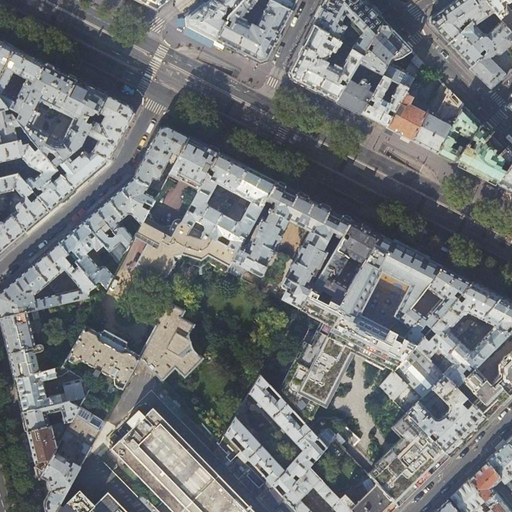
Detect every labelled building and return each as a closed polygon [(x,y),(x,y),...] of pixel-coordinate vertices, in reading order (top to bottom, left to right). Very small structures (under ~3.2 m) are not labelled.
[(136,0),(138,1),(156,10),(157,9),(167,1),(169,0),(136,0)] [(209,0),(186,18),(187,26),(195,30),(209,37),(216,40),(244,0),(209,0)] [(292,11),(270,0),(244,0),(216,40),(246,56),(260,63),(267,61),(278,39),(292,11)] [(270,0),(292,11),(297,0),(270,0)] [(325,0),(324,3),(313,25),(340,42),(341,40),(339,39),(346,26),(342,25),(340,22),(345,14),(362,31),(351,49),(362,56),(366,49),(369,44),(383,20),(363,0),(325,0)] [(494,20),(498,17),(484,0),(454,0),(449,4),(431,16),(430,17),(429,18),(428,19),(428,20),(427,21),(427,22),(428,24),(429,25),(437,33),(447,44),(461,31),(458,28),(462,24),(465,27),(471,22),(475,26),(475,25),(480,22),(490,15),(494,20)] [(511,0),(484,0),(498,17),(510,33),(511,30),(511,10),(511,11),(507,5),(511,0)] [(510,33),(498,17),(494,20),(495,22),(496,21),(498,24),(486,34),(485,34),(484,33),(483,34),(475,25),(475,26),(471,22),(465,27),(461,31),(447,44),(457,55),(469,68),(507,35),(510,33)] [(383,20),(369,44),(373,46),(370,51),(366,49),(362,56),(358,63),(383,76),(407,88),(410,83),(418,69),(423,62),(416,55),(405,70),(396,66),(392,73),(389,73),(384,71),(390,59),(393,60),(402,57),(412,50),(392,30),(383,20)] [(340,42),(313,25),(301,49),(289,72),(291,79),(313,90),(335,101),(358,63),(362,56),(351,49),(340,42)] [(507,49),(511,44),(511,41),(507,35),(469,68),(475,73),(478,76),(491,89),(507,74),(505,72),(492,59),(497,54),(501,54),(507,49)] [(0,40),(0,75),(15,48),(0,40)] [(45,63),(28,54),(15,48),(0,75),(0,98),(6,108),(19,114),(45,63)] [(423,62),(418,69),(423,72),(427,66),(423,62)] [(48,65),(45,63),(19,114),(16,120),(20,126),(28,138),(37,148),(39,151),(47,137),(48,134),(45,133),(43,132),(42,129),(34,126),(40,114),(36,112),(38,108),(37,107),(40,102),(59,112),(60,111),(76,79),(48,65)] [(383,76),(358,63),(335,101),(349,108),(360,114),(383,76)] [(376,122),(386,127),(407,88),(383,76),(360,114),(376,122)] [(94,88),(76,79),(60,111),(74,119),(62,141),(60,140),(58,140),(55,141),(47,137),(39,151),(54,167),(81,145),(86,134),(93,121),(98,112),(106,95),(94,88)] [(410,83),(407,88),(386,127),(399,134),(412,140),(427,112),(410,104),(418,87),(410,83)] [(429,109),(427,112),(412,140),(423,146),(437,153),(463,104),(452,92),(449,89),(437,113),(436,110),(432,108),(429,109)] [(108,92),(106,95),(107,95),(119,101),(131,107),(133,104),(131,101),(124,97),(122,97),(121,98),(108,92)] [(107,95),(106,95),(98,112),(102,114),(101,116),(104,117),(100,124),(93,121),(86,134),(94,138),(92,143),(95,145),(92,151),(108,160),(119,140),(133,114),(131,107),(119,101),(107,95)] [(472,113),(463,104),(437,153),(448,159),(455,162),(466,146),(463,145),(462,147),(459,145),(457,149),(450,146),(452,143),(455,143),(456,141),(455,139),(459,134),(470,139),(482,123),(472,113)] [(16,120),(8,109),(0,111),(0,144),(17,141),(14,127),(20,126),(16,120)] [(149,144),(151,145),(160,128),(167,126),(177,131),(189,137),(192,132),(170,120),(168,120),(165,120),(162,122),(159,125),(149,144)] [(482,123),(470,139),(466,146),(455,162),(471,171),(497,184),(511,162),(511,152),(494,135),(482,123)] [(177,131),(167,126),(160,128),(151,145),(150,146),(137,170),(132,178),(148,186),(153,177),(156,179),(158,178),(172,153),(174,154),(170,162),(166,170),(170,172),(189,137),(177,131)] [(201,143),(189,137),(170,172),(169,174),(184,182),(199,189),(219,152),(201,143)] [(20,140),(17,141),(0,144),(0,161),(23,156),(27,143),(21,144),(20,140)] [(34,150),(27,143),(23,156),(22,159),(28,166),(41,172),(39,175),(34,179),(32,177),(29,177),(24,182),(32,191),(37,197),(49,211),(57,204),(74,190),(54,167),(39,151),(37,148),(34,150)] [(92,151),(81,145),(54,167),(74,190),(85,179),(86,178),(108,160),(92,151)] [(245,165),(219,152),(199,189),(182,221),(191,227),(195,220),(204,225),(204,228),(202,233),(209,237),(222,214),(207,206),(206,202),(217,183),(219,184),(219,185),(218,189),(222,191),(225,190),(226,188),(234,192),(248,167),(245,165)] [(511,162),(497,184),(501,186),(506,188),(511,191),(511,162)] [(250,168),(248,167),(234,192),(241,196),(240,198),(240,199),(238,202),(244,206),(246,203),(247,202),(248,200),(251,202),(240,221),(236,222),(222,214),(209,237),(215,240),(217,236),(222,236),(230,240),(226,246),(237,252),(241,244),(266,200),(276,181),(250,168)] [(14,187),(18,174),(9,176),(0,178),(0,192),(13,190),(14,187)] [(24,182),(18,174),(14,187),(24,199),(17,205),(16,206),(13,206),(13,208),(15,211),(11,215),(25,231),(32,225),(49,211),(37,197),(35,199),(30,193),(32,191),(24,182)] [(145,192),(148,186),(132,178),(121,188),(107,200),(123,217),(128,213),(131,213),(142,224),(149,211),(156,198),(145,192)] [(241,244),(237,252),(231,262),(245,269),(241,278),(299,308),(310,290),(314,282),(309,279),(321,256),(324,258),(327,252),(326,252),(327,250),(323,248),(332,232),(335,233),(334,236),(340,238),(351,219),(335,212),(310,199),(286,187),(276,181),(266,200),(270,203),(271,203),(272,201),(276,203),(275,207),(273,206),(271,209),(268,208),(267,211),(269,212),(265,218),(262,217),(261,219),(258,224),(260,226),(248,248),(241,244)] [(155,189),(159,192),(164,183),(162,182),(158,183),(155,189)] [(511,191),(506,188),(502,197),(511,201),(511,191)] [(123,217),(107,200),(95,210),(83,221),(104,244),(120,263),(134,238),(121,223),(118,222),(119,220),(120,222),(121,222),(125,219),(123,217)] [(155,223),(149,211),(142,224),(135,236),(148,243),(136,266),(163,280),(163,279),(167,276),(168,277),(176,262),(174,257),(184,253),(201,259),(208,255),(229,266),(231,262),(237,252),(226,246),(215,240),(209,237),(202,233),(191,227),(182,221),(179,220),(178,220),(177,220),(176,221),(174,225),(162,227),(155,223)] [(0,252),(5,249),(15,240),(25,231),(11,215),(7,217),(6,216),(3,218),(5,220),(2,222),(0,222),(0,252)] [(352,217),(351,219),(372,230),(373,228),(366,224),(352,217)] [(340,238),(320,272),(314,282),(310,290),(317,293),(319,294),(321,289),(332,295),(329,300),(337,304),(348,286),(334,278),(333,278),(329,276),(332,272),(335,274),(337,273),(346,259),(351,262),(354,262),(355,259),(362,262),(379,234),(372,230),(351,219),(340,238)] [(70,232),(58,242),(95,284),(100,279),(107,287),(114,275),(106,266),(102,266),(100,268),(87,253),(93,247),(97,251),(104,244),(83,221),(71,231),(70,232)] [(397,307),(406,311),(410,306),(425,287),(442,266),(429,260),(416,253),(379,234),(362,262),(348,286),(337,304),(329,300),(328,299),(326,304),(314,298),(317,293),(310,290),(299,308),(303,310),(300,315),(305,318),(305,320),(306,324),(282,371),(283,372),(277,385),(284,393),(281,399),(305,425),(318,397),(326,401),(329,396),(331,396),(335,387),(334,387),(337,381),(329,376),(337,361),(335,360),(337,356),(380,377),(389,367),(394,370),(415,346),(416,345),(403,338),(389,331),(360,317),(383,272),(409,285),(397,307)] [(95,284),(58,242),(50,249),(32,265),(48,283),(52,280),(55,284),(61,279),(58,275),(64,269),(77,284),(78,288),(57,293),(60,304),(89,296),(88,293),(90,290),(96,285),(95,284)] [(41,289),(48,283),(32,265),(24,271),(0,292),(0,317),(0,318),(27,312),(60,304),(57,293),(34,299),(33,296),(38,292),(40,294),(43,292),(41,289)] [(439,299),(429,312),(426,315),(425,317),(410,306),(406,311),(398,319),(410,329),(403,338),(416,345),(423,337),(419,333),(425,325),(430,329),(472,281),(455,273),(442,266),(425,287),(439,298),(439,299)] [(486,289),(472,281),(430,329),(434,333),(427,341),(423,337),(416,345),(415,346),(427,358),(436,348),(444,356),(458,341),(448,330),(448,327),(450,327),(462,314),(462,311),(464,311),(479,319),(501,296),(486,289)] [(474,368),(505,336),(511,329),(511,301),(501,296),(479,319),(492,326),(495,327),(495,329),(492,329),(472,349),(472,351),(469,350),(458,341),(444,356),(451,364),(442,373),(455,387),(460,381),(465,376),(461,373),(468,365),(472,369),(474,368)] [(140,356),(139,358),(162,381),(175,366),(184,375),(202,356),(192,348),(190,344),(188,340),(188,336),(190,332),(193,325),(180,318),(184,311),(165,301),(156,320),(156,323),(156,324),(157,325),(140,356)] [(31,329),(27,312),(0,318),(1,322),(10,358),(15,378),(46,371),(41,351),(43,351),(43,350),(44,349),(44,347),(43,345),(42,344),(39,344),(36,329),(31,329)] [(122,390),(139,358),(140,356),(127,349),(126,348),(125,347),(125,344),(104,332),(103,333),(101,334),(99,334),(86,326),(67,359),(74,363),(80,361),(114,379),(115,386),(122,390)] [(511,329),(505,336),(508,339),(511,334),(511,350),(511,351),(509,353),(508,353),(506,355),(504,355),(503,356),(502,357),(502,359),(500,361),(498,360),(494,363),(497,365),(497,374),(493,378),(493,379),(488,384),(485,380),(486,379),(474,368),(472,369),(465,376),(460,381),(472,393),(470,395),(472,398),(474,395),(477,399),(472,404),(486,419),(489,416),(495,410),(511,393),(511,329)] [(408,384),(422,398),(420,399),(423,402),(427,402),(435,393),(447,406),(448,407),(447,410),(444,414),(443,415),(438,418),(436,418),(434,418),(433,417),(434,416),(424,406),(423,407),(418,402),(406,413),(407,414),(448,456),(483,422),(486,419),(472,404),(455,387),(442,373),(427,358),(415,346),(394,370),(380,386),(393,400),(406,386),(408,384)] [(43,380),(57,377),(62,375),(70,370),(64,366),(46,371),(15,378),(19,395),(23,412),(85,397),(92,384),(82,378),(64,383),(66,393),(61,394),(61,393),(47,397),(43,380)] [(366,381),(373,384),(376,378),(369,375),(366,381)] [(310,430),(305,425),(281,399),(276,394),(272,398),(266,390),(269,386),(259,376),(249,394),(302,451),(284,471),(235,417),(228,429),(224,434),(230,440),(234,436),(246,449),(242,453),(249,460),(254,466),(258,462),(270,475),(266,478),(268,480),(274,487),(278,483),(287,492),(309,467),(333,439),(341,446),(344,442),(337,435),(336,436),(329,430),(324,431),(317,437),(310,430)] [(79,408),(85,397),(23,412),(24,415),(28,431),(62,423),(62,422),(61,421),(60,421),(50,424),(48,415),(60,412),(59,411),(61,410),(65,422),(72,420),(79,408)] [(111,448),(172,511),(255,511),(153,407),(145,415),(139,410),(127,421),(133,427),(120,439),(115,433),(109,438),(115,444),(111,448)] [(105,422),(79,408),(72,420),(61,440),(66,443),(69,439),(72,438),(83,444),(84,447),(82,451),(87,454),(105,422)] [(224,434),(228,429),(212,412),(201,424),(218,441),(219,443),(224,434)] [(448,456),(407,414),(394,427),(405,439),(367,474),(371,478),(394,502),(398,506),(406,498),(424,480),(438,466),(448,456)] [(61,440),(72,420),(65,422),(62,423),(28,431),(31,446),(35,462),(51,458),(54,452),(61,440)] [(183,425),(177,431),(199,453),(206,447),(183,425)] [(242,453),(230,440),(224,434),(219,443),(218,441),(217,443),(229,455),(227,457),(231,462),(238,456),(245,463),(249,460),(242,453)] [(511,448),(506,442),(498,450),(496,451),(486,461),(501,479),(505,484),(506,483),(511,490),(511,484),(511,483),(509,481),(511,478),(511,448)] [(81,466),(54,452),(51,458),(41,477),(50,482),(50,485),(52,489),(53,490),(45,502),(47,511),(56,511),(73,481),(81,466)] [(41,477),(51,458),(35,462),(38,474),(39,479),(41,477)] [(491,487),(501,479),(486,461),(484,463),(468,479),(484,500),(491,509),(493,511),(511,511),(511,506),(502,494),(499,496),(491,487)] [(351,511),(335,494),(309,467),(287,492),(283,496),(297,511),(351,511)] [(392,504),(394,502),(371,478),(362,483),(367,494),(356,505),(340,490),(335,494),(351,511),(381,511),(391,503),(392,504)] [(483,511),(478,505),(484,500),(468,479),(459,488),(451,496),(463,511),(493,511),(491,509),(487,511),(486,511),(483,511)] [(297,511),(283,496),(274,487),(268,480),(265,492),(267,495),(263,498),(276,511),(279,508),(282,511),(297,511)] [(100,511),(73,481),(56,511),(128,511),(114,498),(100,511)] [(458,511),(448,499),(436,510),(434,511),(458,511)]
